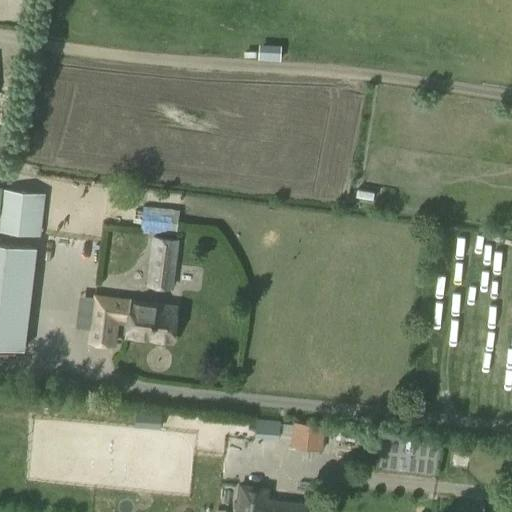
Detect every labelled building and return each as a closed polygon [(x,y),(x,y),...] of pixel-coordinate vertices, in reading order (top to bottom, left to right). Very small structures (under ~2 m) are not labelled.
[(6,194),(4,232),(37,234),(39,196),(6,194)] [(141,206),(138,233),(176,237),(179,210),(141,206)] [(153,239),(147,287),(171,290),(177,241),(153,239)] [(0,242),(0,346),(25,349),(37,247),(0,242)] [(511,272),(494,271),(489,321),(511,323),(511,272)] [(95,298),(89,343),(113,346),(116,321),(128,322),(126,339),(172,344),(176,308),(95,298)] [(52,382),(71,381),(71,371),(51,372),(52,382)] [(257,419),(254,438),(278,440),(279,422),(257,419)] [(291,422),(289,447),(321,450),(323,426),(291,422)] [(239,486),(235,511),(313,511),(314,507),(265,501),(266,489),(239,486)]
